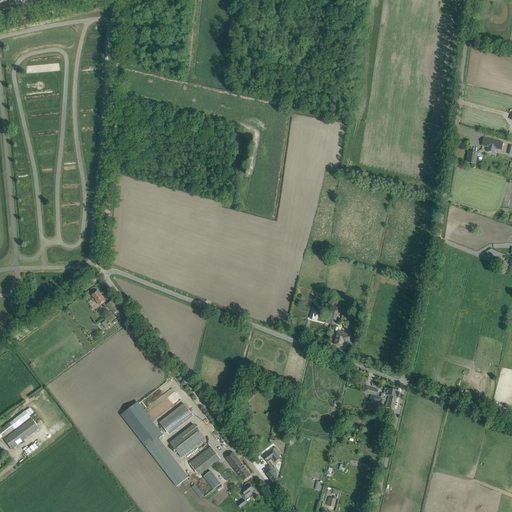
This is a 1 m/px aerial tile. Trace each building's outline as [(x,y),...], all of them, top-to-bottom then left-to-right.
[(503,143),(483,138),(482,146),(488,147),(487,151),(494,153),(495,149),(501,150),(503,143)] [(467,162),(475,163),(477,152),(468,151),(467,162)] [(100,305),(105,301),(97,291),(92,295),(100,305)] [(343,298),(336,297),(334,306),(341,308),(343,298)] [(120,312),(119,310),(112,301),(107,305),(116,316),(120,312)] [(328,324),(334,326),(337,315),(338,314),(337,314),(338,311),(330,308),(327,319),(329,319),(328,324)] [(344,310),(340,324),(342,324),(342,325),(344,326),(344,328),(347,330),(349,325),(347,324),(349,317),(348,317),(349,311),(344,310)] [(108,324),(105,321),(101,323),(106,329),(112,325),(110,322),(108,324)] [(343,342),(349,343),(351,335),(338,331),(335,345),(342,347),(343,342)] [(366,386),(364,392),(377,396),(378,390),(366,386)] [(388,399),(395,400),(398,391),(387,389),(387,388),(385,388),(384,394),(382,393),(381,397),(388,396),(388,399)] [(395,400),(388,399),(387,402),(386,402),(385,407),(393,409),(395,400)] [(195,416),(187,403),(161,420),(170,433),(195,416)] [(382,412),(384,406),(373,404),(372,410),(382,412)] [(0,429),(0,439),(29,416),(24,410),(0,429)] [(24,439),(38,429),(31,419),(3,439),(11,449),(20,442),(21,444),(25,442),(23,440),(24,439)] [(194,424),(172,442),(170,443),(181,457),(205,439),(194,424)] [(153,440),(165,434),(162,430),(156,433),(158,437),(153,440)] [(25,450),(29,455),(39,448),(36,443),(25,450)] [(189,464),(199,475),(220,459),(211,447),(189,464)] [(273,449),(263,457),(267,462),(270,467),(271,466),(275,472),(274,473),(275,474),(278,471),(275,467),(269,460),(274,457),(277,460),(280,458),(279,456),(281,454),(276,447),(273,449)] [(262,454),(257,448),(253,451),(258,457),(262,454)] [(251,476),(248,472),(233,452),(226,458),(244,481),(251,476)] [(269,472),(267,474),(273,483),(279,479),(275,474),(274,473),(275,472),(271,466),(270,467),(268,469),(270,472),(269,472)] [(214,489),(221,484),(211,471),(204,476),(214,489)] [(231,478),(227,471),(222,475),(227,481),(231,478)] [(204,496),(195,484),(191,486),(201,498),(204,496)] [(251,492),(254,490),(250,484),(241,490),(244,493),(242,495),(245,499),(252,494),(251,492)] [(326,503),(327,504),(327,505),(334,507),(336,499),(336,497),(333,496),(333,498),(329,497),(327,502),(326,502),(326,503)] [(238,504),(240,507),(247,503),(244,499),(238,504)]
